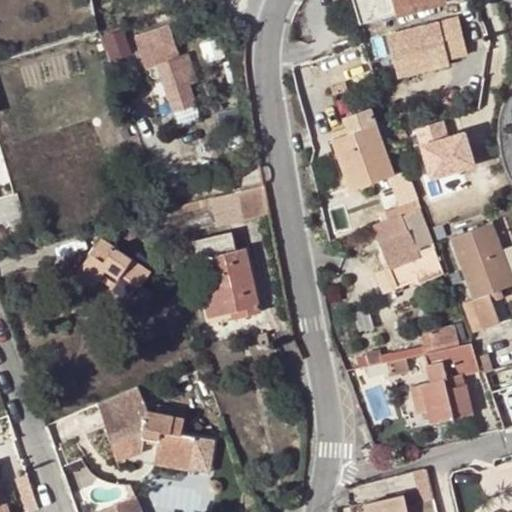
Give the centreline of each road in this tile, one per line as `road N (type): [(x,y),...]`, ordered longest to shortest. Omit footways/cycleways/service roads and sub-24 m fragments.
road 1 (unclassified): [(331,480),(333,431),(266,76),(279,0)]
road 2 (unclassified): [(511,432),(331,480)]
road 3 (residential): [(0,351),(57,511)]
